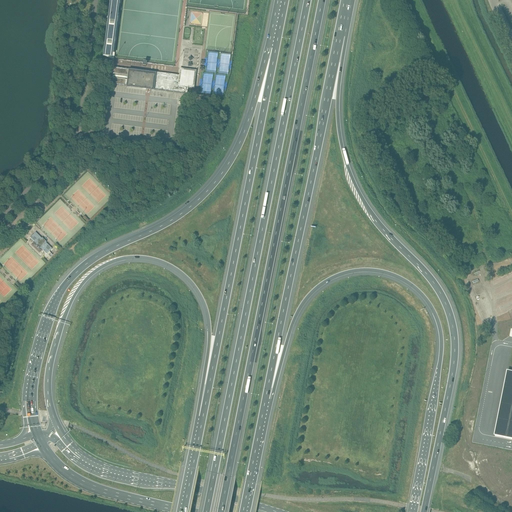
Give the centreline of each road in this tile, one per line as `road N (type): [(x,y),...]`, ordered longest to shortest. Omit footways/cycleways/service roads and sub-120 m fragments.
road 1 (motorway): [(220,511),(322,0)]
road 2 (motorway): [(307,0),(205,511)]
road 3 (motorway): [(423,511),(451,376),(452,323),(435,284),(379,224),(352,180),(337,109),(341,34)]
road 4 (motorway): [(271,53),(219,178),(185,211),(100,254),(62,288),(32,382),(37,433)]
road 5 (motorway): [(265,397),(291,325),(319,286),(361,270),(410,284),(434,313),(442,354),(412,511)]
road 6 (motorway): [(58,429),(47,382),(67,309),(95,270),(128,257),(176,269),(203,302),(209,344),(202,416)]
road 7 (motorway): [(265,397),(341,34)]
road 8 (motorway): [(271,53),(202,416)]
road 9 (unclassified): [(0,220),(78,137),(93,0)]
road 10 (trunk): [(277,511),(107,467),(83,456),(58,429)]
road 11 (trunk): [(42,444),(82,483),(185,511)]
road 12 (track): [(455,0),(511,123)]
